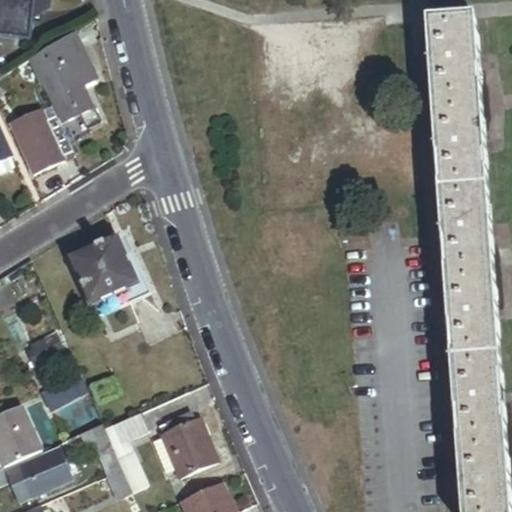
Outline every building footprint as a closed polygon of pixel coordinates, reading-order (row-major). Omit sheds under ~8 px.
[(3,0),(0,22),(0,41),(28,45),(34,6),(34,0),(3,0)] [(464,496),(464,511),(511,511),(476,21),(430,24),(432,60),(428,60),(429,72),(433,72),(439,144),(433,145),(434,158),(439,158),(445,229),(439,230),(440,243),(445,242),(451,313),(446,314),(447,327),(451,327),(457,398),(451,399),(452,412),(457,411),(462,483),(457,483),(458,496),(464,496)] [(99,81),(77,34),(31,63),(42,88),(45,86),(63,126),(82,116),(89,130),(99,125),(92,112),(95,110),(85,88),(99,81)] [(72,151),(57,119),(48,124),(62,155),(72,151)] [(62,155),(48,124),(18,138),(35,177),(66,164),(65,163),(62,155)] [(0,164),(13,159),(0,131),(0,164)] [(65,163),(76,158),(72,151),(62,155),(65,163)] [(0,175),(17,168),(13,159),(0,164),(0,175)] [(135,293),(123,261),(117,246),(68,265),(87,312),(89,312),(135,293)] [(130,259),(123,261),(135,293),(89,312),(93,324),(147,302),(130,259)] [(51,357),(64,350),(57,336),(32,348),(34,352),(28,355),(36,371),(53,362),(51,357)] [(51,414),(89,397),(83,385),(65,393),(62,387),(43,396),(51,414)] [(0,458),(6,471),(44,455),(24,410),(0,420),(0,458)] [(151,435),(143,416),(107,433),(114,449),(124,472),(135,496),(150,489),(130,444),(151,435)] [(219,465),(201,423),(196,425),(192,416),(160,430),(165,441),(178,472),(182,481),(219,465)] [(114,449),(107,433),(105,427),(54,450),(56,454),(61,452),(62,455),(73,451),(75,457),(96,448),(99,455),(105,453),(114,449)] [(178,472),(165,441),(154,445),(168,477),(178,472)] [(124,472),(114,449),(105,453),(107,456),(101,459),(110,478),(124,472)] [(56,454),(21,470),(34,500),(74,482),(62,455),(61,452),(56,454)] [(1,474),(0,473),(0,491),(12,486),(6,471),(1,474)] [(135,496),(124,472),(110,478),(119,498),(124,495),(126,500),(135,496)] [(235,511),(224,486),(184,503),(188,511),(235,511)]
